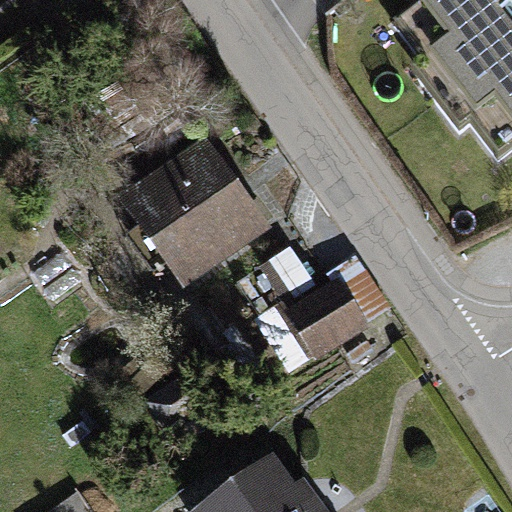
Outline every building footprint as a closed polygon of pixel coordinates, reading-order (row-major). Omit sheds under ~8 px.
[(316,0),(329,16),(348,0),(316,0)] [(511,0),(421,0),(380,32),(497,183),(511,171),(511,0)] [(272,234),(205,142),(117,204),(137,232),(126,240),(153,278),(164,270),(183,297),(272,234)] [(339,283),(285,318),(316,367),(371,332),(339,283)] [(296,489),(274,460),(204,511),(326,511),(304,483),(296,489)] [(91,511),(79,494),(52,511),(91,511)]
